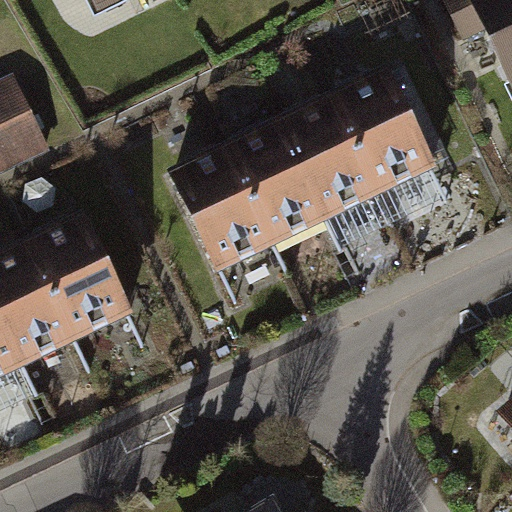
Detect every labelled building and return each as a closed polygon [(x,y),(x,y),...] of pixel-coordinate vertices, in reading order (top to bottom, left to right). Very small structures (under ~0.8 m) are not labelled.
[(119,36),(186,7),(183,0),(157,0),(112,19),(119,36)] [(511,0),(479,0),(511,68),(511,0)] [(0,85),(0,170),(47,148),(13,79),(0,85)] [(424,89),(367,114),(419,231),(476,206),(424,89)] [(368,254),(419,231),(367,114),(315,137),(368,254)] [(315,137),(261,161),(314,278),(368,254),(315,137)] [(267,300),(314,278),(261,161),(213,183),(267,300)] [(79,219),(25,245),(71,342),(125,317),(79,219)] [(0,330),(18,368),(71,342),(25,245),(0,256),(0,330)] [(0,330),(0,376),(18,368),(0,330)]
